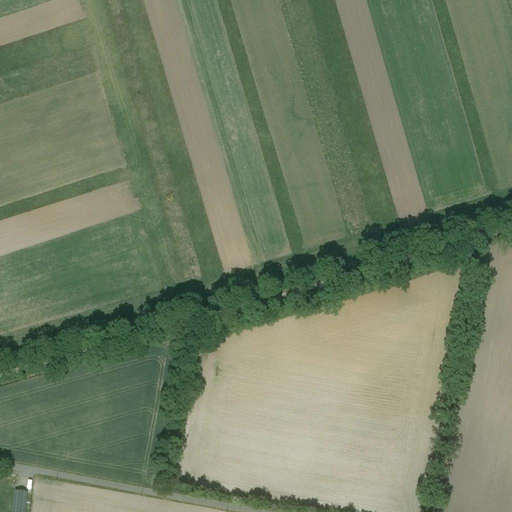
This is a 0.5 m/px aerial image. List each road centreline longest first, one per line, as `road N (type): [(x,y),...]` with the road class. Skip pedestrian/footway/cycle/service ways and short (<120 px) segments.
road 1 (track): [(0,375),(511,226)]
road 2 (residential): [(245,511),(0,465)]
